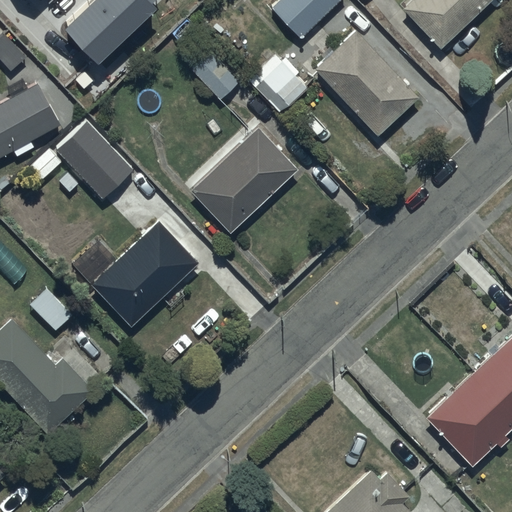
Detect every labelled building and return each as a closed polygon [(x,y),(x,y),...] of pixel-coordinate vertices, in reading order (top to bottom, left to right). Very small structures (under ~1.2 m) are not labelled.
[(277,0),(270,7),(300,38),(339,0),(277,0)] [(411,0),(402,8),(440,48),(490,0),(411,0)] [(354,30),(313,69),(376,136),(418,98),(354,30)] [(2,31),(0,32),(0,59),(10,70),(25,56),(2,31)] [(208,50),(189,69),(220,100),(239,81),(208,50)] [(274,54),(247,79),(278,112),(306,85),(296,75),(299,72),(284,55),(279,59),(274,54)] [(0,101),(0,157),(13,150),(16,157),(34,148),(30,141),(60,124),(37,82),(27,87),(22,78),(5,87),(10,97),(0,101)] [(58,144),(95,183),(125,155),(89,116),(58,144)] [(257,126),(188,190),(228,233),(297,168),(257,126)] [(158,220),(117,259),(98,239),(73,263),(92,283),(90,285),(130,327),(159,299),(173,313),(188,299),(174,285),(198,262),(158,220)] [(45,286),(28,303),(54,330),(72,313),(45,286)] [(12,320),(0,330),(0,384),(46,433),(92,390),(62,358),(54,365),(12,320)] [(511,334),(424,417),(471,467),(496,444),(499,447),(508,438),(504,434),(511,426),(511,334)] [(370,469),(322,511),(409,511),(401,503),(409,495),(387,471),(379,479),(370,469)]
